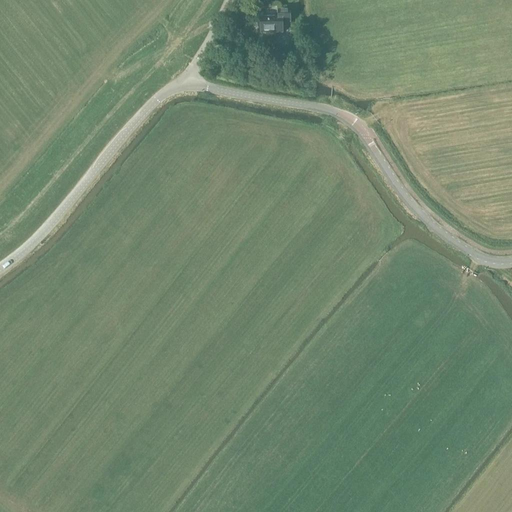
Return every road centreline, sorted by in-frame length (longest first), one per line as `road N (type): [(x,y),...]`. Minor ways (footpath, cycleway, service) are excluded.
road 1 (unclassified): [(511,261),(478,258),(418,213),(340,114),(182,86)]
road 2 (unclassified): [(0,267),(47,227),(152,101),(182,86)]
